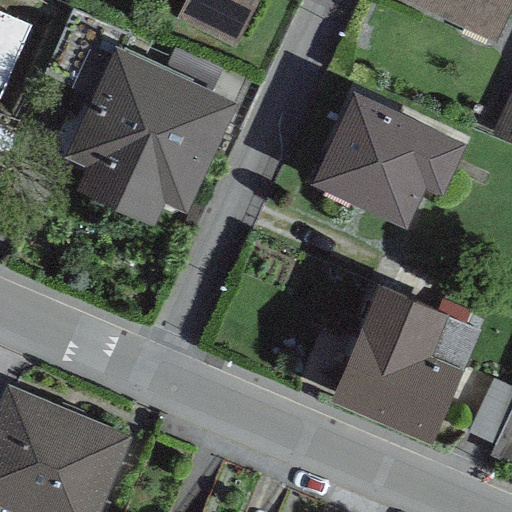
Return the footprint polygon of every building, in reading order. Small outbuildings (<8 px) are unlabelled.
[(181,0),(173,17),(241,50),(265,0),(181,0)] [(511,12),(511,0),(410,0),(498,42),(511,12)] [(235,103),(123,51),(70,166),(183,217),(235,103)] [(478,145),(361,92),(320,183),(412,224),(425,197),(450,208),(478,145)] [(484,325),(382,283),(334,399),(437,440),(484,325)] [(96,511),(130,435),(5,382),(0,393),(0,497),(34,511),(96,511)] [(511,441),(503,473),(511,475),(511,441)]
